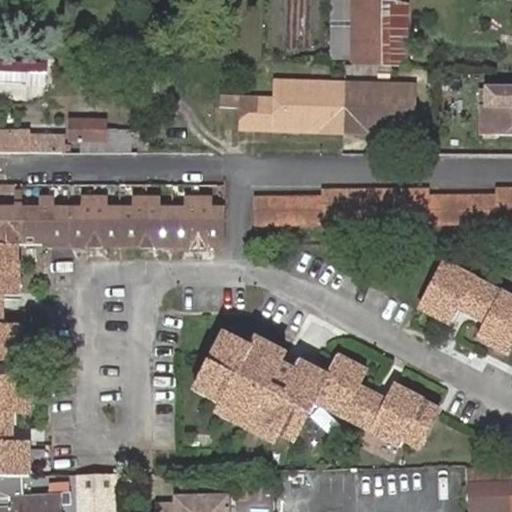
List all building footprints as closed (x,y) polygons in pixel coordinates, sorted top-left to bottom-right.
[(351,0),(330,0),(330,67),(350,67),(351,0)] [(382,0),(351,0),(350,67),(410,68),(410,6),(383,1),(382,0)] [(0,82),(46,84),(47,67),(0,65),(0,82)] [(345,87),(276,85),(276,99),(275,116),(275,132),(344,134),(345,87)] [(414,88),(345,87),(344,134),(413,135),(414,88)] [(511,90),(484,90),(485,106),(479,106),(479,127),(492,127),(496,136),(511,136),(511,90)] [(276,99),(247,98),(247,115),(275,116),(276,99)] [(247,115),(246,132),(275,132),(275,116),(247,115)] [(70,142),(106,141),(106,130),(106,123),(70,122),(70,142)] [(492,127),(479,127),(479,136),(496,136),(492,127)] [(131,153),(132,130),(106,130),(106,141),(106,154),(131,153)] [(28,137),(10,139),(10,157),(28,156),(28,137)] [(65,137),(28,137),(28,156),(65,155),(65,150),(72,151),(72,145),(66,145),(65,137)] [(0,156),(10,157),(10,139),(0,139),(0,156)] [(511,186),(492,186),(492,193),(424,193),(424,186),(318,188),(318,194),(253,194),(252,201),(252,224),(318,223),(318,216),(425,214),(425,222),(493,221),(492,214),(511,213),(511,186)] [(198,245),(197,201),(186,202),(187,210),(171,209),(171,245),(198,245)] [(208,201),(197,201),(198,245),(226,245),(225,209),(208,209),(208,201)] [(83,210),(69,210),(69,246),(96,246),(95,202),(83,203),(83,210)] [(120,246),(120,210),(108,210),(108,202),(95,202),(96,246),(120,246)] [(144,246),(144,202),(132,202),(132,210),(120,210),(120,246),(144,246)] [(171,245),(171,209),(155,210),(155,202),(144,202),(144,246),(171,245)] [(39,210),(21,210),(23,246),(53,246),(53,210),(53,203),(39,203),(39,210)] [(23,246),(21,210),(21,204),(15,204),(15,211),(0,210),(0,246),(21,247),(23,246)] [(53,210),(53,246),(69,246),(69,210),(53,210)] [(0,246),(0,358),(18,358),(22,357),(21,323),(0,322),(0,288),(22,288),(21,247),(0,246)] [(449,324),(458,308),(487,324),(480,340),(507,355),(511,343),(511,299),(445,265),(421,309),(449,324)] [(224,337),(195,391),(222,405),(218,414),(273,443),(277,434),(293,442),(313,403),(397,445),(400,439),(418,449),(437,412),(419,402),(420,401),(396,388),(387,404),(356,388),(364,372),(340,359),(329,379),(301,365),(296,374),(279,366),(283,356),(257,341),(251,351),(224,337)] [(0,477),(22,477),(31,477),(31,446),(9,446),(8,412),(31,412),(30,380),(19,380),(0,381),(0,477)] [(511,471),(473,472),(474,488),(476,489),(476,507),(503,507),(502,489),(511,488),(511,471)] [(117,511),(117,476),(78,476),(78,511),(117,511)] [(0,507),(0,511),(62,511),(62,497),(23,499),(22,477),(0,477),(0,498),(10,498),(10,507),(0,507)] [(175,506),(157,506),(157,511),(230,511),(230,498),(175,499),(175,506)]
